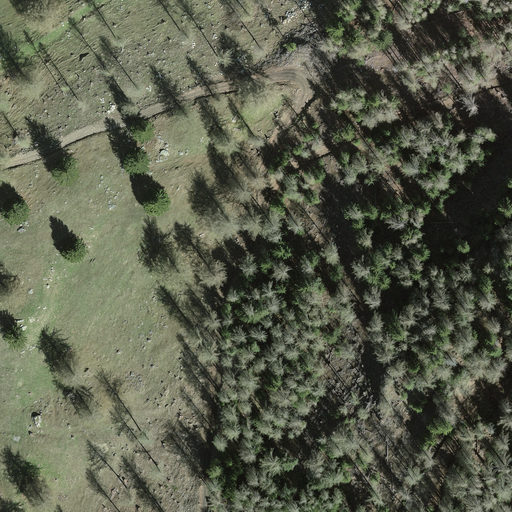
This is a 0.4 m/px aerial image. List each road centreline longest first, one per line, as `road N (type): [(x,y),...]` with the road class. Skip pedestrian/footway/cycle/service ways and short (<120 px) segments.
road 1 (track): [(202,511),(221,316),(252,251),(270,147),(318,80),(315,67),(274,71),(0,169)]
road 2 (track): [(416,122),(377,120),(274,180),(260,200)]
road 3 (track): [(490,387),(443,425),(394,511)]
